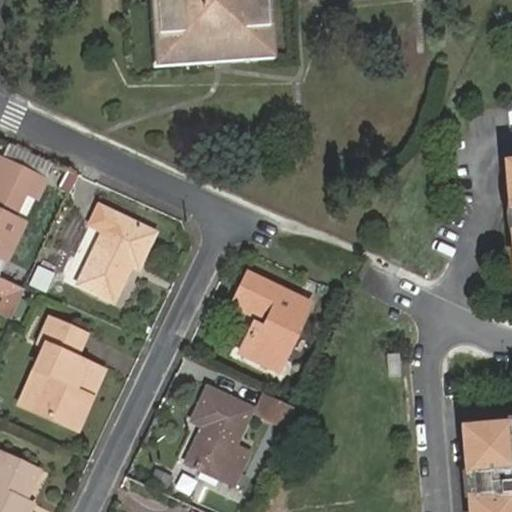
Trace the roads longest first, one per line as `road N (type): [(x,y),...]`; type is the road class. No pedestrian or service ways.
road 1 (residential): [(226,211),(86,511)]
road 2 (residential): [(0,103),(226,211)]
road 3 (residential): [(437,309),(425,369),(440,511)]
